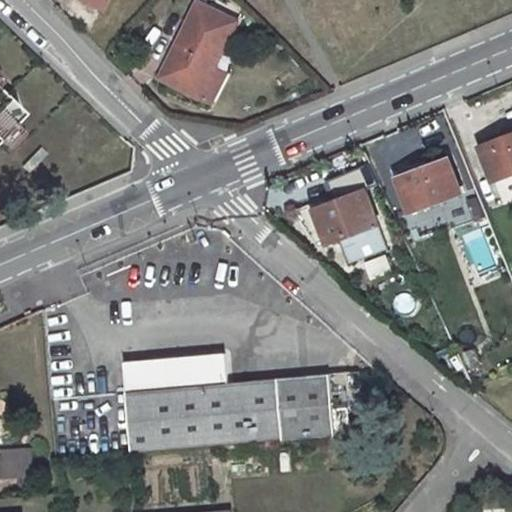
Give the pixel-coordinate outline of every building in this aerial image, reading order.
[(197,2),(161,77),(200,97),(214,68),(237,22),(197,2)] [(214,68),(200,97),(212,103),(226,74),(214,68)] [(0,119),(15,103),(0,89),(0,119)] [(507,130),(494,135),(497,141),(482,147),(495,181),(511,174),(511,135),(510,136),(507,130)] [(494,135),(480,140),(482,147),(497,141),(494,135)] [(426,161),(412,166),(415,172),(399,178),(412,213),(464,193),(451,159),(428,167),(426,161)] [(412,166),(397,171),(399,178),(415,172),(412,166)] [(313,204),(296,210),(322,247),(343,240),(351,262),(388,247),(366,190),(342,199),(340,194),(328,198),(330,204),(315,210),(313,204)] [(328,198),(313,204),(315,210),(330,204),(328,198)] [(451,220),(465,216),(460,199),(446,203),(451,220)] [(364,263),(368,278),(390,273),(386,257),(364,263)] [(475,350),(466,354),(473,367),(481,363),(475,350)] [(227,355),(127,363),(134,453),(337,434),(332,374),(229,383),(227,355)]
